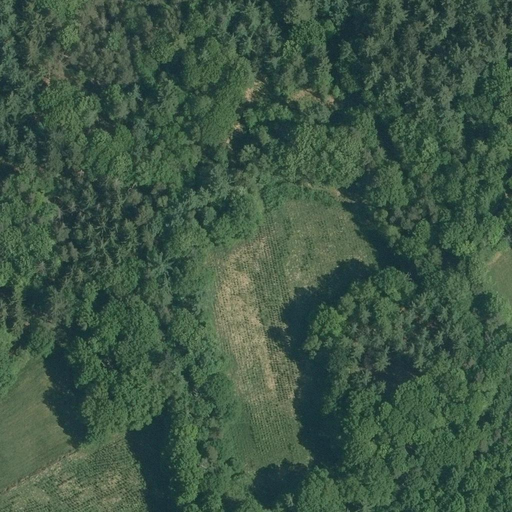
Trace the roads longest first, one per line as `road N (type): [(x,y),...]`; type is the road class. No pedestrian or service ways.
road 1 (track): [(511,386),(292,0)]
road 2 (track): [(117,0),(177,383)]
road 3 (track): [(196,511),(177,383)]
